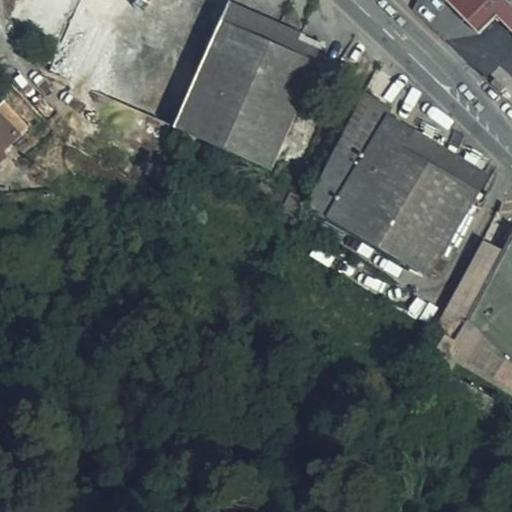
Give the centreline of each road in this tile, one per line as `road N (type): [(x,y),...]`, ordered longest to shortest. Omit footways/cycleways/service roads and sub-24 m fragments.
road 1 (unclassified): [(361,0),(511,146)]
road 2 (unknown): [(0,56),(31,116),(146,160)]
